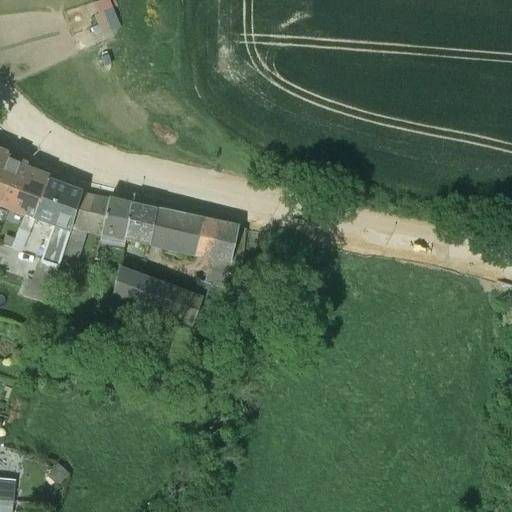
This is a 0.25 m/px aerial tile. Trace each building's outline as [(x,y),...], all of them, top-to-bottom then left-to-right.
[(46,181),(7,152),(0,145),(0,205),(7,208),(7,210),(24,217),(29,205),(36,210),(46,181)] [(81,194),(46,181),(36,210),(29,205),(24,217),(19,228),(25,231),(28,224),(37,228),(40,221),(58,227),(52,231),(49,240),(45,238),(43,244),(47,245),(42,263),(58,268),(71,228),(81,194)] [(81,194),(71,228),(100,235),(108,200),(81,194)] [(156,210),(108,200),(100,235),(149,246),(156,210)] [(244,229),(156,210),(149,246),(230,263),(236,264),(244,229)] [(122,250),(98,245),(87,289),(113,295),(119,266),(122,250)] [(58,268),(42,263),(35,284),(26,282),(21,297),(46,305),(58,268)] [(123,268),(119,266),(113,295),(113,297),(191,326),(201,301),(193,298),(122,271),(123,268)] [(228,276),(209,270),(204,284),(198,282),(193,298),(201,301),(204,302),(209,285),(224,290),(228,276)] [(0,500),(13,502),(14,488),(7,487),(8,484),(0,483),(0,500)] [(11,511),(12,503),(0,501),(0,511),(11,511)]
